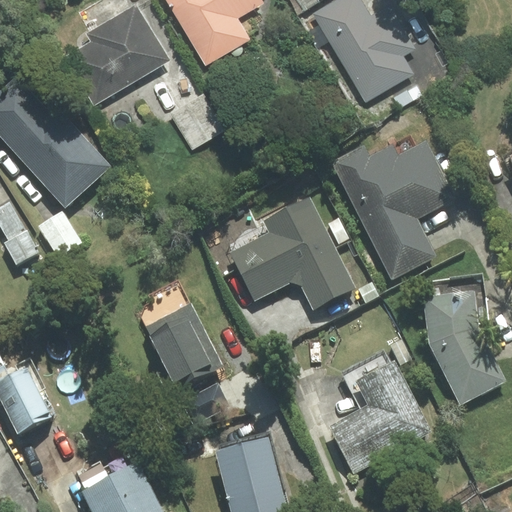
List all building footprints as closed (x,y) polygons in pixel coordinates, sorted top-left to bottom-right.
[(166,0),(205,67),(252,39),(239,16),(264,2),(263,0),(166,0)] [(299,0),(307,11),(324,0),(299,0)] [(401,0),(337,0),(314,14),(366,101),(412,74),(382,23),(407,9),(401,0)] [(131,1),(87,30),(91,36),(57,58),(91,109),(169,58),(131,1)] [(0,144),(66,214),(116,168),(26,73),(0,93),(0,144)] [(207,92),(171,115),(193,150),(229,128),(207,92)] [(365,148),(332,164),(392,283),(439,260),(420,222),(457,204),(427,144),(399,158),(393,147),(370,158),(365,148)] [(357,294),(305,191),(261,213),(272,234),(230,255),(256,305),(297,284),(314,316),(357,294)] [(8,202),(0,207),(0,228),(8,241),(2,246),(16,269),(40,253),(8,202)] [(428,349),(459,408),(504,387),(481,337),(477,295),(424,302),(428,349)] [(225,372),(191,306),(142,332),(173,391),(193,380),(196,387),(225,372)] [(61,417),(32,358),(12,368),(4,351),(0,353),(0,401),(17,438),(61,417)] [(432,436),(393,365),(384,370),(379,361),(340,382),(353,406),(362,401),(367,411),(328,432),(353,478),(432,436)] [(287,511),(269,442),(215,456),(229,511),(287,511)] [(103,469),(102,466),(73,480),(88,511),(158,511),(131,456),(103,469)]
